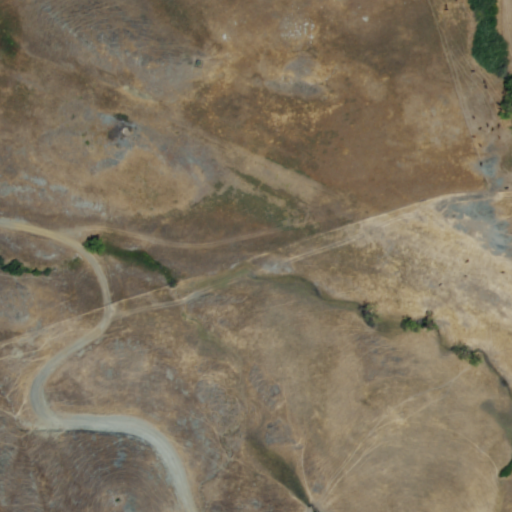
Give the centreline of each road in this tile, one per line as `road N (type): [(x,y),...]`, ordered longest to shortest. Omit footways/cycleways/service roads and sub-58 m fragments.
road 1 (track): [(201,511),(179,457),(153,429),(50,421),(40,409),(35,384),(57,358),(99,333),(111,301),(80,242),(0,222)]
road 2 (track): [(106,317),(185,300),(443,201),(511,196)]
road 3 (track): [(61,237),(99,227),(196,245),(291,223),(334,198)]
